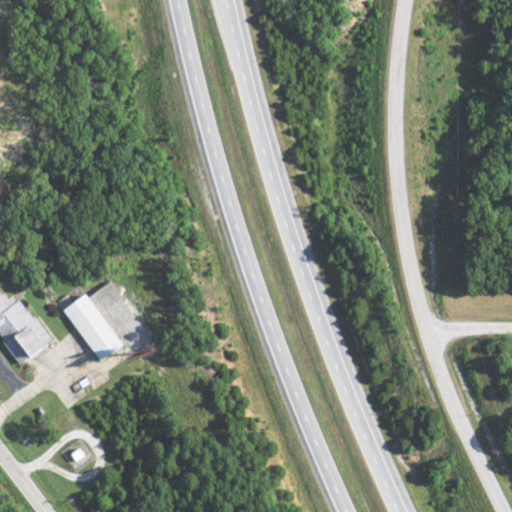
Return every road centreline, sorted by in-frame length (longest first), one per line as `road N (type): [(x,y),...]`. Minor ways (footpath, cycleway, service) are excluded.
road 1 (trunk): [(400,511),(326,346),(233,56),(223,0)]
road 2 (trunk): [(174,0),(242,250),(346,511)]
road 3 (residential): [(504,511),(420,335),(400,265),(384,65),(395,0)]
